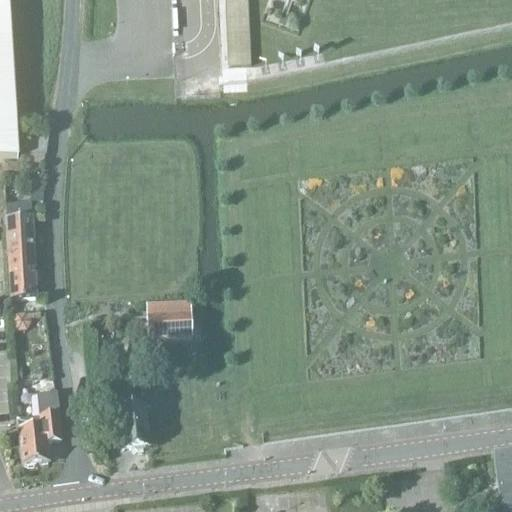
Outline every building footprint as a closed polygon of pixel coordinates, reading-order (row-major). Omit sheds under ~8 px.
[(0,0),(0,162),(17,162),(15,135),(7,0),(0,0)] [(34,266),(33,242),(31,220),(6,221),(7,243),(9,267),(10,302),(36,301),(34,266)] [(190,303),(146,305),(147,319),(148,343),(192,341),(190,303)] [(149,449),(144,409),(149,408),(148,384),(139,385),(142,409),(131,410),(129,395),(113,397),(115,412),(111,413),(113,433),(119,432),(122,452),(133,451),(136,454),(143,453),(145,449),(149,449)] [(30,421),(17,423),(18,431),(22,470),(24,470),(26,472),(34,471),(36,469),(49,467),(46,445),(60,443),(58,418),(30,421)] [(452,419),(452,439),(479,440),(479,420),(452,419)] [(511,511),(511,461),(493,464),(501,511),(511,511)]
